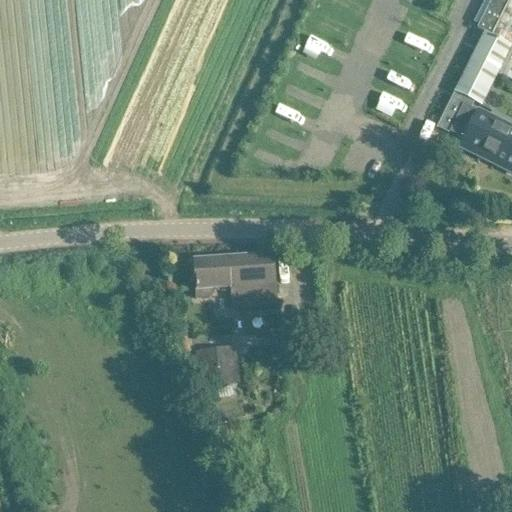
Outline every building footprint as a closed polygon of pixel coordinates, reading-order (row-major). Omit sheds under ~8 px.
[(511,0),(510,0),(492,38),(485,34),(454,95),(481,108),(497,77),(511,84),(511,0)] [(511,129),(462,105),(449,132),(464,140),(460,148),(511,174),(511,129)] [(274,257),(193,262),(195,282),(195,300),(212,299),(212,291),(230,290),(231,310),(277,308),(275,277),(274,257)] [(144,291),(155,291),(155,280),(143,280),(144,291)] [(195,355),(200,391),(240,386),(236,350),(195,355)]
